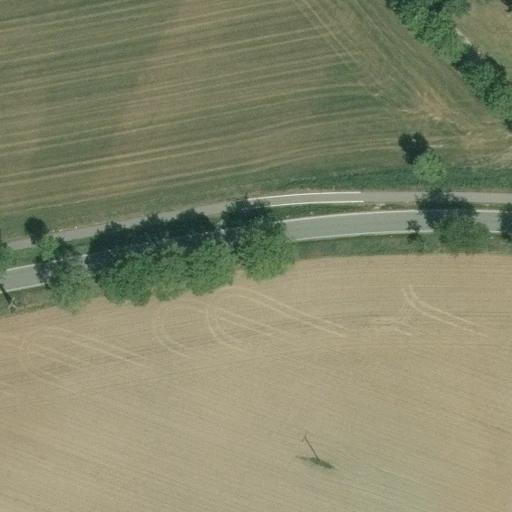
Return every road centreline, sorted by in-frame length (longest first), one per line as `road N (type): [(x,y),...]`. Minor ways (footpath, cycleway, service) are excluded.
road 1 (tertiary): [(0,290),(330,236),(511,230)]
road 2 (residential): [(511,97),(419,0)]
